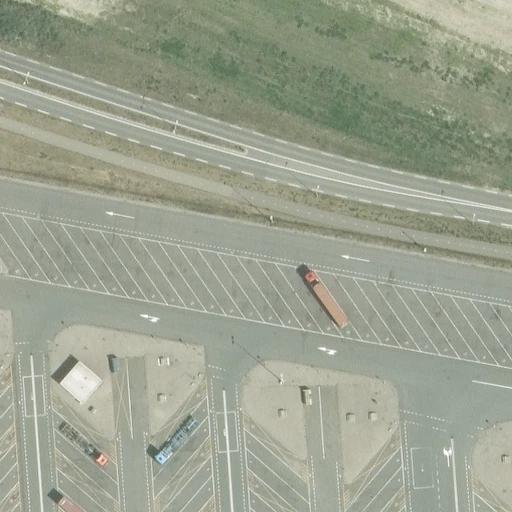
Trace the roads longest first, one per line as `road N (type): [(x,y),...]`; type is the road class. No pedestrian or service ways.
road 1 (unclassified): [(511,220),(0,58)]
road 2 (unclassified): [(0,92),(239,165),(511,231)]
